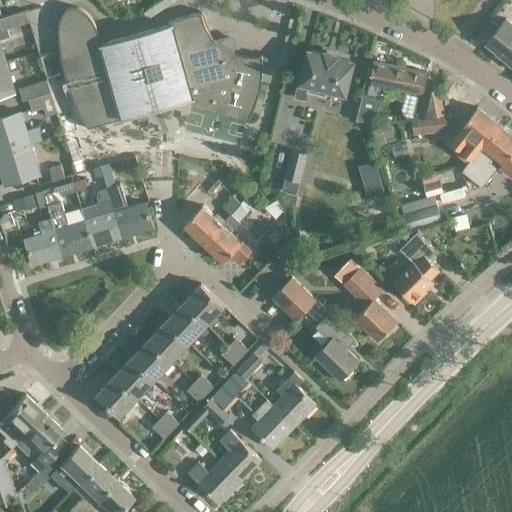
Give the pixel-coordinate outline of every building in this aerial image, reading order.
[(235,53),(231,51),(233,40),(230,37),(216,41),(213,38),(210,34),(208,31),(206,28),(204,24),(203,21),(200,12),(202,12),(202,11),(168,20),(169,21),(170,21),(171,23),(101,43),(99,37),(98,32),(96,26),(94,23),(93,20),(90,17),(88,15),(86,12),(83,10),(80,8),(77,6),(76,6),(74,6),(73,6),(71,6),(69,6),(68,7),(66,8),(65,9),(63,11),(62,14),(60,16),(59,19),(59,22),(58,25),(58,28),(58,35),(59,42),(59,49),(60,56),(66,80),(69,87),(71,94),(74,101),(77,108),(81,115),(84,122),(89,128),(90,128),(89,126),(122,117),(192,98),(194,106),(246,119),(245,120),(246,121),(249,116),(252,111),(254,105),(256,100),(258,95),(259,89),(260,84),(261,78),(262,72),(262,67),(262,61),(262,55),(261,53),(260,54),(260,55),(255,56),(252,56),(248,56),(245,55),(241,55),(238,54),(235,53)] [(0,38),(10,35),(8,27),(29,21),(25,9),(0,16),(0,26),(0,27),(0,61),(6,60),(0,38)] [(511,63),(511,29),(503,22),(499,27),(486,43),(511,63)] [(346,94),(355,59),(339,55),(340,52),(323,48),(323,51),(307,47),(298,83),(346,94)] [(0,61),(0,96),(16,92),(9,70),(20,67),(17,57),(6,60),(0,61)] [(424,88),(428,72),(373,60),(367,91),(381,94),(383,85),(422,93),(417,118),(445,115),(439,88),(424,88)] [(32,110),(54,103),(47,78),(18,87),(22,100),(29,98),(32,110)] [(477,105),(450,140),(466,152),(463,157),(470,162),(471,161),(500,123),(477,105)] [(369,121),(372,109),(360,106),(358,119),(369,121)] [(38,126),(28,129),(22,111),(0,117),(0,151),(32,142),(42,139),(38,126)] [(413,134),(452,129),(450,114),(445,115),(417,118),(412,118),(413,134)] [(470,162),(464,169),(483,184),(492,172),(485,166),(494,154),(504,161),(501,165),(511,173),(511,133),(500,123),(471,161),(470,162)] [(32,142),(0,151),(0,168),(5,184),(41,173),(32,142)] [(78,149),(70,152),(76,171),(84,169),(78,149)] [(290,150),(281,190),(296,194),(306,153),(290,150)] [(54,179),(65,176),(62,164),(50,168),(54,179)] [(116,210),(124,236),(153,226),(145,201),(129,206),(121,182),(116,183),(111,168),(103,170),(108,186),(116,210)] [(108,186),(103,170),(93,173),(98,189),(108,186)] [(426,195),(442,191),(439,180),(423,184),(426,195)] [(52,186),(43,189),(48,204),(57,201),(52,186)] [(48,204),(43,189),(35,191),(40,207),(48,204)] [(223,206),(230,213),(240,202),(232,195),(223,206)] [(256,243),(246,234),(242,239),(231,229),(248,210),(240,202),(230,213),(222,221),(204,241),(224,260),(230,253),(239,261),(256,243)] [(185,223),(204,241),(222,221),(203,203),(185,223)] [(406,227),(440,218),(437,205),(402,214),(406,227)] [(124,236),(116,210),(85,220),(93,245),(124,236)] [(55,229),(52,217),(39,221),(43,233),(25,238),(33,264),(63,255),(55,229)] [(55,229),(63,255),(93,245),(85,220),(55,229)] [(431,276),(439,269),(429,258),(437,250),(417,230),(401,247),(413,260),(393,279),(414,301),(426,289),(425,287),(433,279),(431,276)] [(377,338),(397,318),(374,296),(383,288),(360,265),(343,282),(358,297),(360,296),(367,303),(351,319),(360,328),(363,325),(377,338)] [(272,296),(285,309),(305,288),(292,275),(272,296)] [(184,300),(207,322),(225,303),(201,281),(184,300)] [(316,299),(305,288),(285,309),(295,319),(316,299)] [(166,319),(189,341),(207,322),(184,300),(166,319)] [(358,359),(347,347),(356,338),(329,311),(315,325),(329,340),(315,354),(339,378),(358,359)] [(189,341),(166,319),(149,337),(173,359),(189,341)] [(221,352),(233,363),(247,348),(235,336),(221,352)] [(131,355),(155,378),(173,359),(149,337),(131,355)] [(246,376),(263,359),(254,350),(237,368),(246,376)] [(114,374),(137,397),(155,378),(131,355),(114,374)] [(273,403),(294,423),(316,401),(298,383),(304,378),(294,369),(276,387),(282,393),(273,403)] [(137,397),(114,374),(96,393),(120,415),(137,397)] [(187,389),(198,400),(213,385),(201,374),(187,389)] [(18,437),(44,410),(25,392),(17,400),(0,384),(0,419),(8,416),(15,424),(10,429),(18,437)] [(211,396),(229,413),(238,404),(220,386),(211,396)] [(220,422),(229,413),(211,396),(202,405),(220,422)] [(294,423),(273,403),(251,425),(272,446),(294,423)] [(28,462),(36,470),(62,443),(54,436),(63,427),(44,410),(18,437),(15,442),(32,458),(28,462)] [(164,437),(178,421),(166,410),(152,426),(164,437)] [(229,448),(218,459),(240,480),(261,458),(230,427),(219,438),(229,448)] [(60,462),(71,472),(63,481),(71,488),(79,479),(97,460),(78,443),(70,451),(62,443),(36,470),(45,477),(60,462)] [(240,480),(218,459),(208,469),(199,459),(188,470),(219,501),(240,480)] [(97,460),(79,479),(96,496),(114,477),(97,460)] [(114,477),(96,496),(87,505),(80,511),(97,511),(101,509),(104,511),(114,511),(132,493),(114,477)] [(69,507),(74,511),(80,511),(87,505),(79,497),(69,507)]
